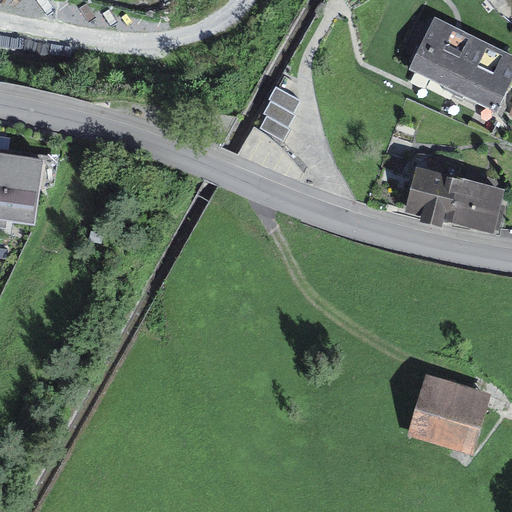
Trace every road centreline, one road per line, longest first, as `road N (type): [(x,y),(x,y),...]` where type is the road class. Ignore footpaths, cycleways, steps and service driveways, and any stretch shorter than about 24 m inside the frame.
road 1 (unclassified): [(511,258),(348,220),(166,149),(0,104)]
road 2 (track): [(480,383),(405,358),(301,287),(266,211),(273,192)]
